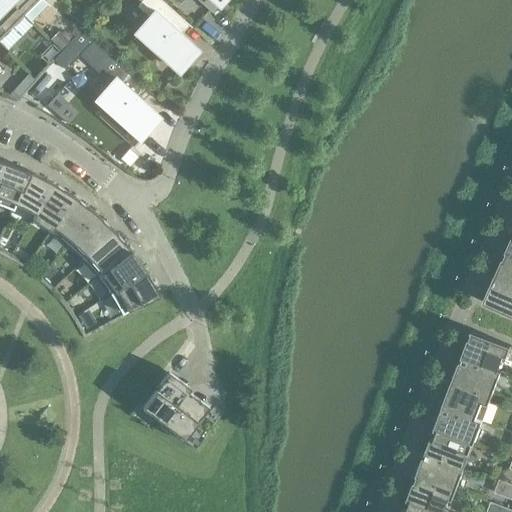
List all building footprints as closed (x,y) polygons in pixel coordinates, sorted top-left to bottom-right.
[(0,0),(0,37),(23,14),(8,0),(0,0)] [(48,4),(43,0),(8,0),(23,14),(31,22),(48,4)] [(191,26),(161,0),(141,0),(137,5),(150,17),(137,31),(179,68),(171,77),(172,78),(198,48),(197,47),(196,48),(176,30),(184,21),(190,27),(191,26)] [(216,0),(219,2),(211,12),(212,12),(222,0),(216,0)] [(51,39),(64,46),(72,32),(60,24),(51,39)] [(64,63),(93,37),(84,27),(55,53),(64,63)] [(98,38),(83,48),(97,69),(112,59),(98,38)] [(68,66),(54,56),(30,90),(50,105),(86,56),(79,51),(68,66)] [(114,61),(116,63),(91,91),(102,102),(94,111),(132,145),(159,115),(158,114),(157,115),(137,97),(145,88),(151,94),(152,93),(115,60),(114,61)] [(18,87),(27,93),(38,76),(28,70),(18,87)] [(0,204),(12,209),(30,170),(5,160),(0,176),(0,204)] [(35,213),(53,182),(30,170),(12,209),(13,209),(16,204),(35,213)] [(50,231),(75,196),(53,182),(35,213),(32,218),(50,231)] [(67,244),(95,212),(75,196),(50,231),(67,244)] [(87,256),(114,230),(95,212),(67,244),(68,245),(72,241),(87,256)] [(98,276),(131,249),(114,230),(87,256),(100,271),(97,274),(98,276)] [(146,270),(131,249),(98,276),(110,293),(146,270)] [(511,253),(506,251),(495,275),(511,281),(511,253)] [(160,294),(146,270),(110,293),(122,313),(160,294)] [(511,281),(495,275),(484,302),(511,314),(511,281)] [(110,312),(94,285),(73,297),(86,318),(93,314),(97,320),(110,312)] [(511,345),(472,331),(462,356),(501,371),(502,370),(498,368),(504,355),(507,356),(511,345)] [(501,371),(462,356),(454,378),(493,393),(501,371)] [(160,425),(186,390),(165,374),(161,379),(160,380),(141,406),(161,421),(159,424),(160,425)] [(493,393),(454,378),(443,405),(483,420),(483,419),(476,416),(482,400),(489,403),(493,393)] [(203,412),(208,406),(186,390),(160,425),(181,441),(203,412)] [(483,420),(443,405),(435,428),(474,443),(483,420)] [(474,443),(435,428),(438,430),(435,438),(432,436),(426,451),(465,466),(474,443)] [(457,489),(465,466),(426,451),(417,474),(457,489)] [(453,498),(457,489),(417,474),(408,498),(443,511),(447,511),(448,511),(445,511),(450,497),(453,498)] [(511,484),(506,482),(500,479),(495,491),(511,498),(511,484)] [(443,511),(408,498),(408,499),(411,500),(408,508),(405,507),(402,511),(443,511)] [(487,511),(511,511),(511,509),(491,502),(487,511)]
